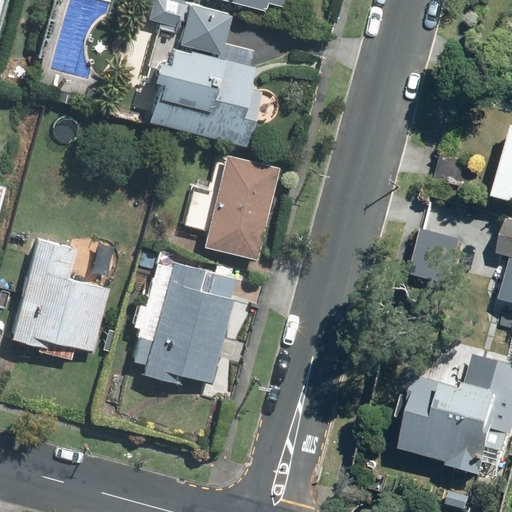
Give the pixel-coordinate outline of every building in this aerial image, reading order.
[(212,0),(188,0),(157,110),(249,136),(265,82),(253,79),(260,54),(228,45),(239,8),(212,0)] [(275,160),(229,152),(224,177),(197,172),(189,217),(214,221),(211,239),(260,247),(275,160)] [(511,160),(502,200),(511,202),(511,160)] [(0,210),(9,175),(0,172),(0,210)] [(76,239),(39,230),(15,327),(97,347),(113,280),(68,269),(76,239)] [(238,267),(193,257),(178,253),(152,363),(184,370),(188,356),(215,363),(238,267)] [(505,385),(428,368),(410,452),(495,470),(501,444),(507,413),(500,411),(505,385)]
